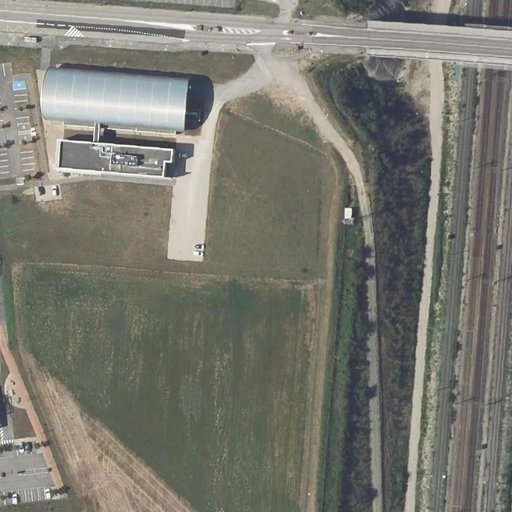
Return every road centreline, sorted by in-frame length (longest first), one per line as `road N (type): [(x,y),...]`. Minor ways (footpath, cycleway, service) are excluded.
road 1 (track): [(407,511),(442,0)]
road 2 (track): [(266,61),(296,82),(359,184),(368,232),(375,511)]
road 3 (unclassified): [(121,20),(192,35),(338,36)]
road 4 (unclassified): [(338,36),(194,19),(121,20)]
road 5 (unclassified): [(338,36),(511,49)]
road 6 (unclassified): [(0,10),(121,20)]
